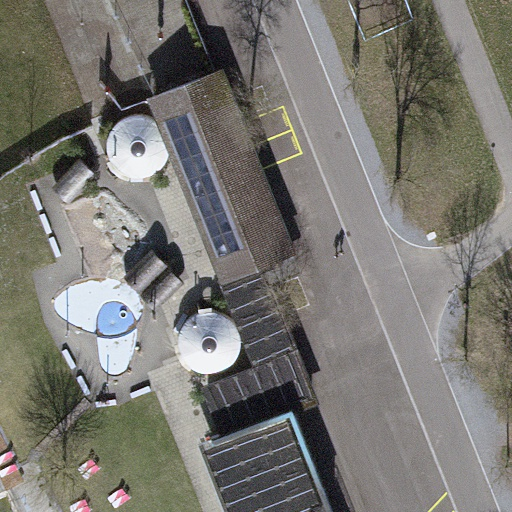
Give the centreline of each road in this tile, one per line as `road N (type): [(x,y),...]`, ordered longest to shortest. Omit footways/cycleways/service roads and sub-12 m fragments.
road 1 (track): [(398,295),(282,0)]
road 2 (track): [(481,511),(398,295)]
road 3 (track): [(511,226),(398,295)]
